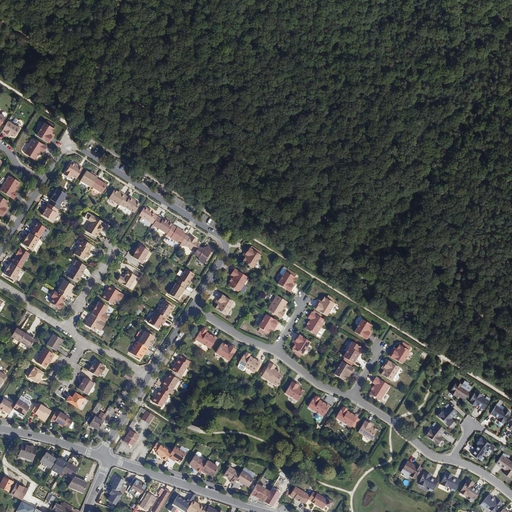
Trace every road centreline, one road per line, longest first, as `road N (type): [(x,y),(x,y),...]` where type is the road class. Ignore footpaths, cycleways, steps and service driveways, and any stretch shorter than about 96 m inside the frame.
road 1 (track): [(0,19),(511,334)]
road 2 (residential): [(44,180),(67,143),(223,240),(223,255),(191,306)]
road 3 (tertiary): [(109,459),(272,511)]
road 4 (track): [(67,143),(115,0)]
road 5 (residential): [(351,396),(432,455),(452,459)]
